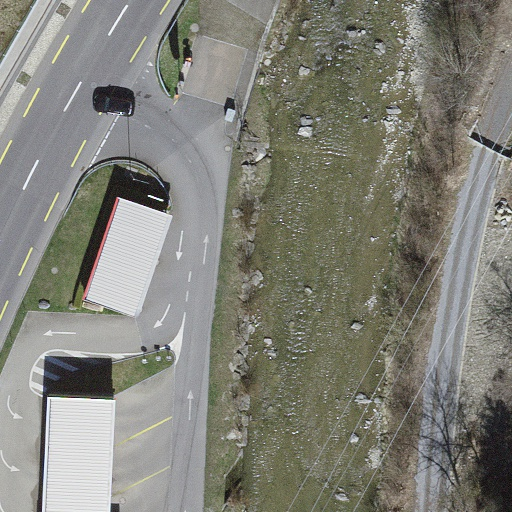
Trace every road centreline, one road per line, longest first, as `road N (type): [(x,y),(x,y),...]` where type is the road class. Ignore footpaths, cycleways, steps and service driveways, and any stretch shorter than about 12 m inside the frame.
road 1 (track): [(443,511),(466,287),(511,85)]
road 2 (secondary): [(131,0),(0,240)]
